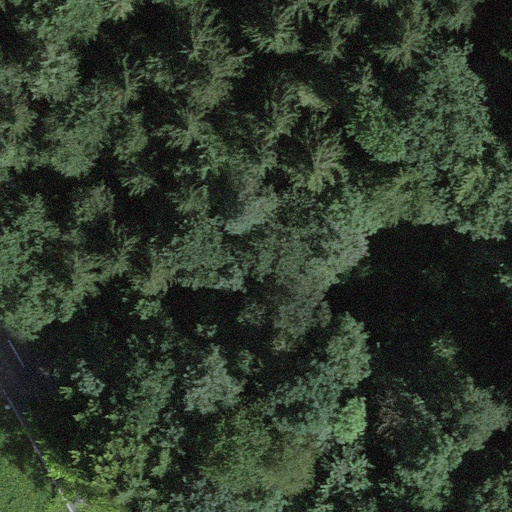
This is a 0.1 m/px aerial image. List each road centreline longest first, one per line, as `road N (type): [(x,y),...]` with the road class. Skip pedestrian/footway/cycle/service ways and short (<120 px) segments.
road 1 (track): [(511,317),(478,258),(276,0)]
road 2 (tertiary): [(0,328),(108,511)]
